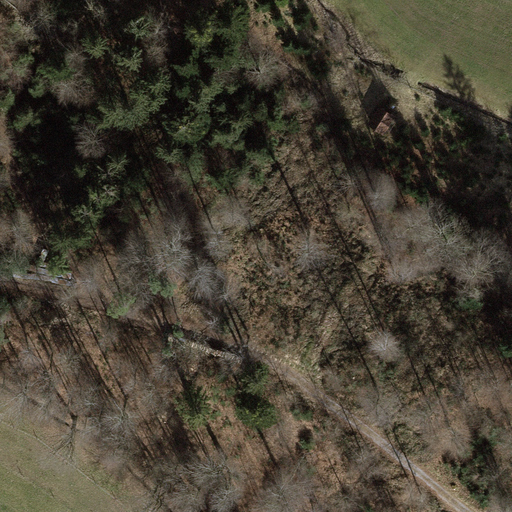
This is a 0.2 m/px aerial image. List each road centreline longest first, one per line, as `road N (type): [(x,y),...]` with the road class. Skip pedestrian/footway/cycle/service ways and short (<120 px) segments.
road 1 (track): [(462,511),(296,378),(205,335),(103,305)]
road 2 (track): [(103,305),(56,254),(22,192),(8,124),(31,66),(110,0)]
